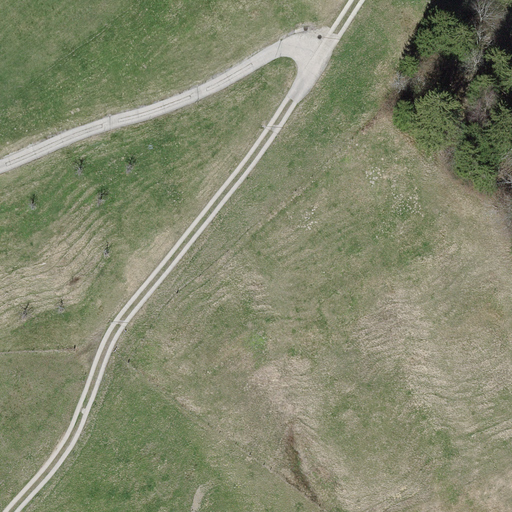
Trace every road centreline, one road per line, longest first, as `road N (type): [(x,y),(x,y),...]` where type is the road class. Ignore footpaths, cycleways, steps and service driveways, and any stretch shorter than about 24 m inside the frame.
road 1 (track): [(357,0),(237,180),(109,339),(72,434),(8,511)]
road 2 (track): [(316,69),(293,52),(195,102),(0,170)]
